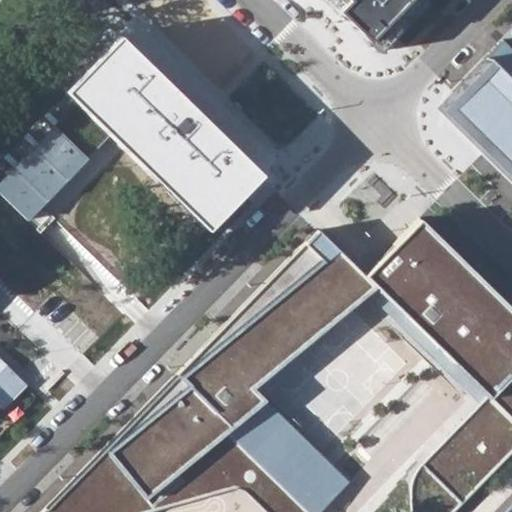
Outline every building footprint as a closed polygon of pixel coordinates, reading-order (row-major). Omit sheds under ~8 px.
[(340,0),(344,4),(337,10),(377,50),(426,0),(340,0)] [(258,172),(127,45),(0,175),(0,189),(125,310),(258,172)] [(511,81),(485,56),(434,108),(511,183),(511,81)] [(362,275),(373,285),(489,395),(422,463),(464,502),(511,452),(511,308),(418,217),(362,275)] [(316,229),(39,511),(135,511),(136,511),(237,485),(252,491),(275,511),(319,511),(351,479),(254,383),(373,285),(362,275),(316,229)] [(0,413),(28,385),(0,357),(0,413)]
